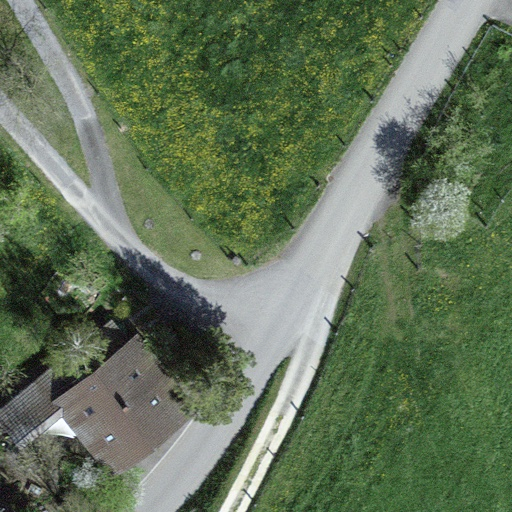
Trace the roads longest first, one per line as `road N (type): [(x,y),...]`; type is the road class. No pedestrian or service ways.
road 1 (unclassified): [(146,511),(241,384),(466,0)]
road 2 (track): [(0,106),(157,274),(279,320)]
road 3 (track): [(23,0),(100,152),(114,233)]
road 4 (track): [(235,511),(305,357),(301,282)]
